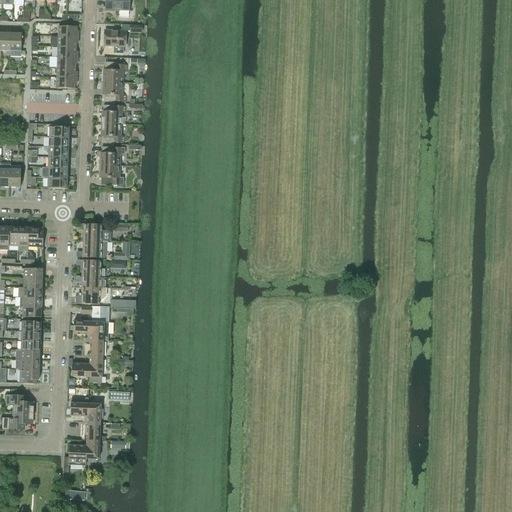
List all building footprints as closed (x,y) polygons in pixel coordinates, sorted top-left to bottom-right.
[(106,0),(106,1),(106,10),(114,10),(119,11),(119,18),(129,18),(129,11),(129,0),(106,0)] [(59,26),(58,38),(76,38),(77,27),(59,26)] [(105,31),(104,46),(114,46),(113,54),(124,54),(124,47),(126,47),(126,31),(105,31)] [(1,34),(0,51),(10,51),(11,34),(1,34)] [(10,51),(10,56),(21,57),(21,56),(21,52),(22,34),(11,34),(10,51)] [(58,38),(58,48),(76,49),(76,38),(58,38)] [(58,48),(58,59),(76,60),(76,49),(58,48)] [(58,59),(57,69),(76,70),(76,60),(58,59)] [(103,75),(103,83),(123,83),(123,72),(127,72),(128,65),(117,65),(117,63),(105,63),(105,75),(103,75)] [(57,69),(57,78),(75,79),(76,70),(57,69)] [(75,89),(75,79),(57,78),(57,89),(75,89)] [(122,95),(123,83),(103,83),(103,90),(104,90),(104,101),(126,102),(126,95),(122,95)] [(102,117),(101,124),(121,125),(122,113),(126,114),(126,107),(104,106),(103,117),(102,117)] [(121,136),(121,125),(101,124),(101,131),(103,131),(102,142),(125,143),(125,136),(121,136)] [(50,127),(49,137),(68,138),(69,127),(50,127)] [(49,137),(49,147),(68,148),(68,138),(49,137)] [(49,147),(49,158),(68,158),(68,148),(49,147)] [(100,158),(100,165),(120,166),(120,155),(124,155),(124,148),(102,147),(102,158),(100,158)] [(49,158),(48,168),(67,168),(68,158),(49,158)] [(0,163),(0,175),(0,186),(10,187),(11,166),(11,164),(0,163)] [(119,178),(120,166),(100,165),(100,173),(101,173),(101,186),(113,186),(113,184),(123,185),(123,178),(119,178)] [(11,166),(10,187),(20,188),(21,166),(11,166)] [(48,168),(48,178),(67,179),(67,168),(48,168)] [(67,189),(67,179),(48,178),(47,188),(67,189)] [(84,230),(83,241),(111,242),(111,231),(101,230),(102,225),(80,224),(80,230),(84,230)] [(0,227),(0,250),(9,251),(9,246),(10,227),(0,227)] [(10,227),(9,246),(18,247),(19,228),(10,227)] [(19,228),(18,247),(18,251),(28,252),(28,247),(29,228),(19,228)] [(29,228),(28,247),(43,247),(44,231),(39,231),(39,229),(29,228)] [(108,242),(83,241),(82,252),(88,252),(87,258),(104,258),(107,255),(108,242)] [(82,266),(82,277),(100,278),(100,261),(87,261),(87,266),(82,266)] [(24,269),(23,279),(42,279),(43,269),(24,269)] [(82,283),(81,288),(106,289),(106,288),(106,278),(100,278),(82,277),(82,278),(80,278),(80,276),(76,276),(75,282),(82,283)] [(23,279),(23,288),(42,289),(42,279),(23,279)] [(18,288),(18,298),(20,298),(41,299),(42,289),(23,288),(18,288)] [(75,297),(75,304),(77,304),(99,305),(99,299),(103,299),(106,296),(106,289),(81,288),(81,293),(79,293),(79,297),(75,297)] [(17,307),(19,307),(22,307),(41,308),(41,299),(20,298),(18,298),(17,307)] [(81,315),(91,315),(91,307),(81,306),(81,315)] [(41,318),(41,308),(22,307),(22,317),(41,318)] [(91,322),(90,335),(90,340),(103,341),(108,341),(109,323),(104,323),(99,323),(100,307),(91,307),(91,315),(92,315),(92,322),(91,322)] [(22,321),(22,331),(40,332),(41,322),(22,321)] [(74,322),(74,331),(74,335),(90,335),(91,322),(74,322)] [(22,331),(21,341),(40,342),(40,332),(22,331)] [(90,340),(90,358),(102,359),(103,341),(90,340)] [(21,341),(21,350),(39,351),(40,342),(21,341)] [(16,350),(16,360),(20,360),(39,361),(39,351),(21,350),(16,350)] [(89,365),(89,378),(89,383),(101,383),(102,359),(90,358),(89,365)] [(15,369),(20,370),(39,370),(39,361),(20,360),(16,360),(15,369)] [(72,377),(89,378),(89,365),(72,364),(72,377)] [(20,370),(20,380),(19,383),(35,384),(35,380),(38,380),(39,370),(20,370)] [(13,407),(13,412),(33,413),(34,402),(25,402),(26,396),(6,396),(6,406),(13,407)] [(71,400),(70,417),(87,417),(88,405),(88,398),(85,398),(85,400),(71,400)] [(88,405),(87,417),(87,423),(100,424),(101,405),(88,405)] [(2,429),(18,430),(25,430),(26,424),(33,424),(33,413),(13,412),(13,419),(3,418),(2,429)] [(87,423),(86,441),(99,442),(100,424),(87,423)] [(86,447),(86,459),(98,460),(99,442),(86,441),(86,447)] [(64,458),(64,472),(64,473),(69,473),(70,465),(86,466),(86,459),(86,447),(69,446),(69,458),(64,458)]
